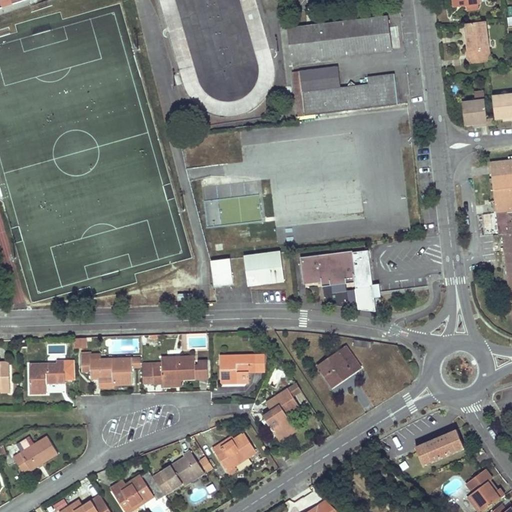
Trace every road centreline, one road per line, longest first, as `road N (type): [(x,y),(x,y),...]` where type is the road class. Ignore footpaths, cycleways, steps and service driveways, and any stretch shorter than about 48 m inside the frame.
road 1 (residential): [(409,333),(254,313),(0,322)]
road 2 (residential): [(82,467),(157,437),(167,418),(162,409),(100,422),(94,456)]
road 3 (tertiary): [(393,413),(240,511)]
road 4 (unclassified): [(437,148),(420,0)]
road 5 (unclassified): [(455,280),(437,148)]
